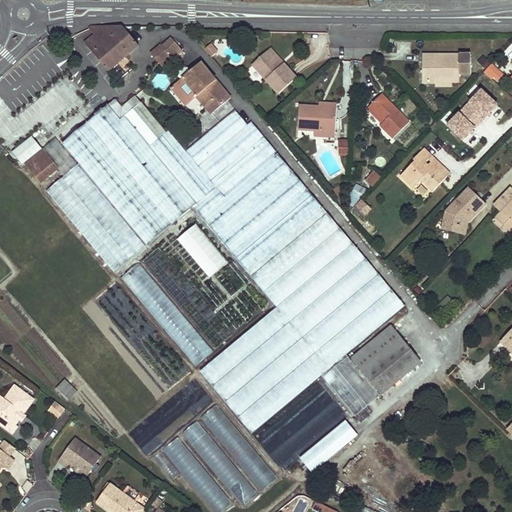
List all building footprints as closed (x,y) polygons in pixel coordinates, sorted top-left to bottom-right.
[(139,45),(123,26),(87,26),(95,35),(85,43),(108,71),(139,45)] [(178,45),(171,37),(161,46),(169,55),(178,45)] [(212,44),(206,49),(212,57),(218,52),(212,44)] [(161,46),(160,45),(150,53),(159,63),(169,55),(161,46)] [(179,47),(178,45),(169,55),(169,56),(179,47)] [(183,51),(179,47),(169,56),(173,60),(183,51)] [(284,63),(271,48),(268,51),(281,66),(284,63)] [(281,66),(268,51),(252,64),(279,94),(297,78),(284,63),(281,66)] [(439,61),(423,61),(423,83),(436,83),(436,78),(460,78),(471,78),(471,54),(460,54),(439,54),(439,61)] [(231,97),(202,63),(176,85),(190,102),(197,97),(201,93),(204,95),(202,97),(208,105),(206,107),(212,114),(231,97)] [(504,76),(492,65),(485,72),(493,79),(495,78),(499,81),(504,76)] [(493,79),(485,72),(481,76),(488,83),(493,79)] [(443,125),(462,141),(498,101),(479,84),(443,125)] [(190,102),(176,85),(173,88),(187,105),(190,102)] [(201,93),(197,97),(206,107),(208,105),(202,97),(204,95),(201,93)] [(409,122),(382,94),(371,105),(385,121),(382,124),(381,126),(393,139),(409,122)] [(193,207),(198,203),(151,145),(126,115),(142,103),(136,97),(122,108),(116,100),(109,106),(193,207)] [(166,132),(142,103),(126,115),(151,145),(166,132)] [(385,121),(371,105),(367,109),(382,124),(385,121)] [(193,207),(109,106),(61,145),(147,247),(193,207)] [(320,107),(300,106),(298,129),(315,130),(336,131),(337,108),(320,107)] [(186,151),(169,130),(166,132),(151,145),(198,203),(217,188),(223,196),(276,152),(251,122),(247,125),(235,110),(186,151)] [(115,273),(147,247),(61,145),(57,140),(43,151),(58,169),(64,177),(46,192),(115,273)] [(349,158),(349,147),(341,147),(340,158),(349,158)] [(432,156),(424,148),(414,159),(415,160),(402,175),(415,188),(423,179),(434,190),(448,176),(436,164),(432,168),(426,162),(432,156)] [(58,169),(43,151),(27,164),(41,182),(58,169)] [(404,307),(276,152),(223,196),(217,188),(198,203),(193,207),(275,308),(326,371),(346,354),(404,307)] [(451,173),(432,156),(426,162),(432,168),(436,164),(448,176),(451,173)] [(380,178),(373,172),(364,181),(370,187),(380,178)] [(355,184),(353,195),(362,197),(365,187),(355,184)] [(468,189),(446,212),(443,224),(463,229),(465,220),(470,215),(473,218),(485,205),(468,189)] [(511,198),(508,194),(498,204),(505,210),(511,202),(511,198)] [(365,215),(372,207),(360,198),(354,206),(365,215)] [(504,211),(502,213),(511,221),(511,220),(511,202),(505,210),(504,211)] [(502,213),(497,218),(511,231),(511,220),(511,221),(502,213)] [(473,218),(470,215),(465,220),(463,229),(443,224),(442,229),(464,235),(468,223),(473,218)] [(215,243),(213,245),(195,222),(177,236),(209,278),(229,262),(215,243)] [(119,276),(194,366),(213,351),(137,261),(119,276)] [(275,308),(201,369),(252,432),(322,375),(355,416),(382,394),(352,358),(351,360),(346,354),(326,371),(275,308)] [(382,394),(421,362),(392,326),(352,358),(382,394)] [(511,329),(501,342),(511,352),(511,329)] [(72,387),(65,380),(56,390),(63,396),(72,387)] [(0,400),(0,424),(13,434),(18,427),(15,425),(20,420),(24,414),(34,400),(15,386),(5,399),(2,397),(0,400)] [(58,418),(64,406),(52,400),(47,412),(58,418)] [(312,472),(358,433),(344,417),(299,457),(312,472)] [(180,432),(239,508),(256,495),(197,419),(180,432)] [(161,450),(211,511),(222,511),(232,504),(178,436),(161,450)] [(95,453),(76,438),(59,461),(67,467),(70,463),(75,467),(76,467),(77,465),(89,474),(99,459),(94,455),(95,453)] [(0,448),(10,456),(15,448),(5,440),(0,447),(0,448)] [(7,469),(15,460),(10,456),(0,448),(0,470),(3,466),(7,469)] [(76,467),(75,467),(74,469),(79,473),(81,471),(87,476),(89,474),(77,465),(76,467)] [(143,511),(145,509),(111,484),(97,502),(111,511),(112,511),(113,511),(115,511),(143,511)] [(293,511),(303,511),(308,501),(299,498),(293,511)] [(324,510),(327,511),(336,511),(338,509),(327,503),(324,510)]
